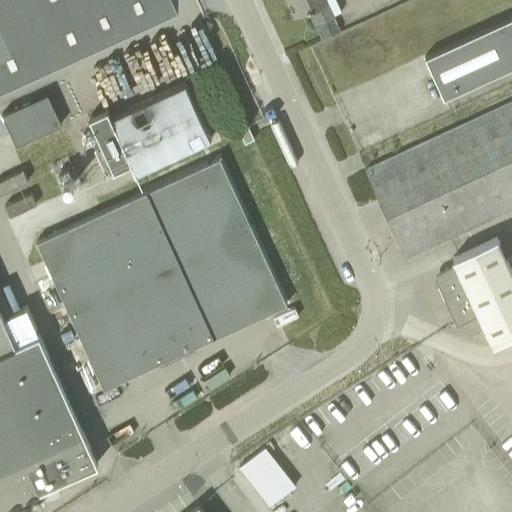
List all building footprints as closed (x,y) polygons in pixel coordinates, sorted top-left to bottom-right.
[(0,76),(168,0),(0,0),(0,506),(98,462),(39,332),(16,343),(0,308),(0,76)] [(307,6),(321,38),(340,30),(326,0),(289,0),(295,11),(307,6)] [(511,16),(425,56),(435,77),(511,41),(511,16)] [(511,41),(435,77),(444,97),(511,66),(511,41)] [(111,115),(107,108),(90,116),(103,144),(95,147),(106,172),(132,160),(137,172),(212,138),(186,81),(111,115)] [(0,163),(17,155),(15,151),(69,126),(51,85),(0,108),(0,119),(12,145),(0,150),(0,163)] [(511,101),(367,168),(407,256),(511,207),(511,101)] [(248,125),(239,129),(245,142),(254,138),(248,125)] [(36,239),(104,386),(287,302),(220,156),(36,239)] [(28,180),(22,168),(0,178),(0,192),(0,193),(28,180)] [(37,203),(31,192),(5,204),(11,215),(37,203)] [(511,332),(511,269),(497,237),(453,257),(456,263),(439,271),(436,278),(457,324),(479,313),(493,342),(511,332)] [(21,334),(39,327),(30,304),(12,312),(21,334)] [(269,506),(296,484),(266,446),(239,467),(269,506)]
